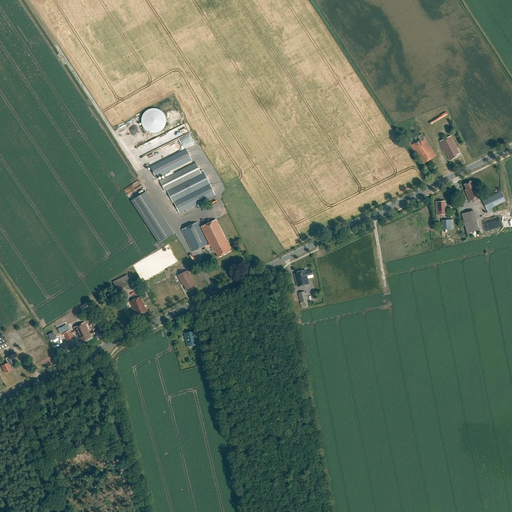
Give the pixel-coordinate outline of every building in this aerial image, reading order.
[(148,132),(149,132),(149,133),(150,133),(151,133),(152,133),(153,133),(154,133),(155,133),(156,133),(157,133),(158,133),(158,132),(159,132),(160,132),(160,131),(161,131),(162,130),(163,129),(163,128),(164,128),(164,127),(165,126),(165,125),(165,124),(166,124),(166,123),(166,122),(166,121),(166,120),(166,119),(166,118),(165,118),(165,117),(165,116),(164,115),(164,114),(163,113),(162,112),(161,111),(160,111),(160,110),(159,110),(158,110),(158,109),(157,109),(156,109),(155,109),(154,109),(153,109),(152,109),(151,109),(150,109),(149,109),(149,110),(148,110),(147,110),(147,111),(146,111),(145,111),(145,112),(144,113),(143,114),(143,115),(142,115),(142,116),(142,117),(141,118),(141,119),(141,120),(141,121),(141,122),(141,123),(141,124),(142,124),(142,125),(142,126),(143,127),(143,128),(144,129),(145,130),(146,131),(147,131),(147,132),(148,132)] [(430,125),(447,115),(446,112),(442,115),(435,119),(435,120),(429,123),(430,125)] [(186,124),(169,131),(174,142),(171,143),(175,153),(194,144),(186,124)] [(436,156),(429,145),(422,134),(409,142),(423,165),(436,156)] [(451,136),(440,142),(445,152),(446,151),(450,160),(457,157),(456,156),(460,154),(451,136)] [(186,150),(150,168),(156,179),(192,161),(186,150)] [(196,163),(160,181),(165,192),(201,174),(196,163)] [(201,174),(165,192),(171,204),(174,202),(208,185),(202,173),(201,174)] [(480,198),(474,186),(472,187),(470,182),(463,185),(466,190),(464,191),(467,196),(466,196),(469,203),(480,198)] [(205,206),(203,202),(215,196),(210,184),(208,185),(174,202),(179,213),(199,204),(201,208),(205,206)] [(158,213),(144,192),(131,201),(159,243),(172,235),(161,218),(158,220),(155,215),(158,213)] [(493,213),(491,209),(506,202),(501,192),(482,202),(489,215),(493,213)] [(445,201),(435,202),(436,215),(447,214),(447,209),(446,209),(446,204),(445,204),(445,201)] [(474,211),(461,214),(467,234),(479,230),(474,211)] [(455,229),(454,219),(442,220),(442,230),(455,229)] [(218,257),(231,251),(216,220),(201,227),(212,249),(213,249),(215,253),(216,252),(218,257)] [(197,222),(182,230),(193,252),(208,245),(197,222)] [(187,270),(177,276),(182,286),(184,285),(186,290),(195,286),(187,270)] [(304,271),(297,272),(297,274),(294,274),(297,287),(308,285),(306,276),(305,276),(305,275),(308,274),(311,274),(310,271),(305,273),(304,271)] [(115,281),(121,294),(135,287),(129,275),(115,281)] [(309,307),(305,292),(298,293),(300,303),(302,309),(309,307)] [(130,302),(137,315),(139,313),(140,315),(147,311),(140,297),(130,302)] [(51,334),(58,331),(54,322),(46,325),(51,334)] [(73,328),(80,342),(84,340),(84,342),(92,338),(91,336),(95,334),(94,331),(91,333),(92,333),(90,334),(89,333),(90,333),(84,322),(73,328)] [(70,330),(64,333),(68,343),(74,340),(70,330)] [(194,331),(184,333),(187,347),(197,345),(194,331)] [(0,350),(9,346),(5,338),(3,339),(2,336),(0,337),(0,350)] [(9,357),(6,358),(8,363),(2,366),(5,373),(12,370),(10,365),(12,364),(9,357)]
